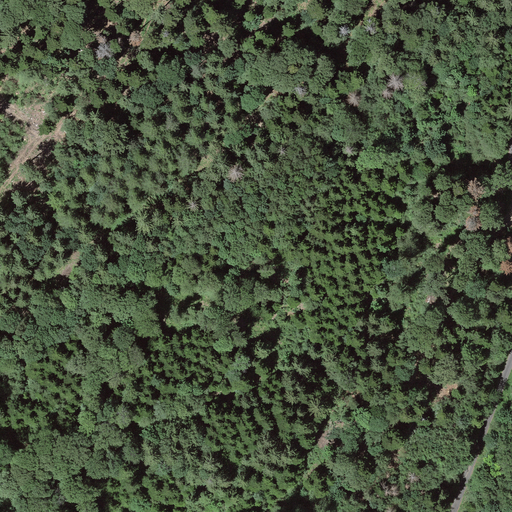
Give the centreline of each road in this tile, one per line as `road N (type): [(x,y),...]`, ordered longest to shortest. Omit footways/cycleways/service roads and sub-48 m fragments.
road 1 (track): [(511,226),(453,298),(402,397),(304,511)]
road 2 (track): [(511,357),(452,511)]
